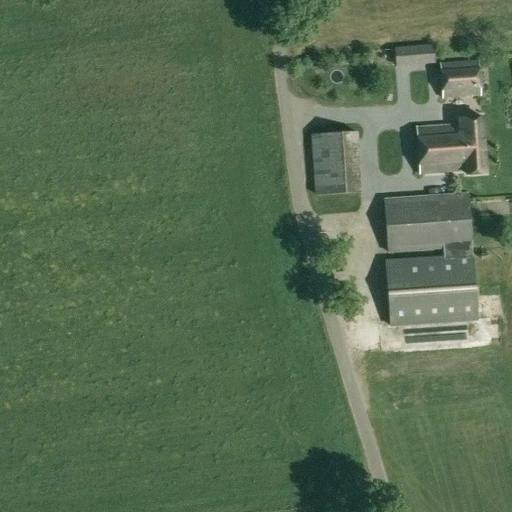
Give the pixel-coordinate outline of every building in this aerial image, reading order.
[(398,65),(434,61),(433,44),(398,47),(398,65)] [(479,95),(477,61),(439,63),(441,98),(479,95)] [(483,173),(480,116),(457,118),(457,125),(415,127),(417,173),(460,171),(464,174),(483,173)] [(358,191),(354,131),(310,133),(314,193),(358,191)] [(465,194),(382,199),(385,251),(443,248),(443,257),(386,261),(390,321),(473,316),(465,194)] [(434,511),(433,488),(406,490),(407,511),(434,511)]
